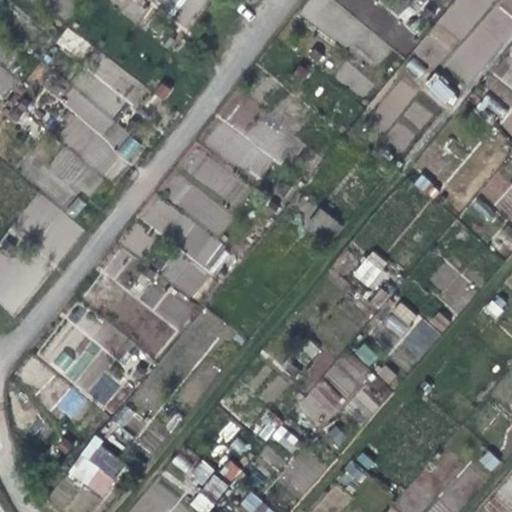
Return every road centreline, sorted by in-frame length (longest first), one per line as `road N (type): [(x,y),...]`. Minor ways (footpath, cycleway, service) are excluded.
road 1 (track): [(128,486),(395,177)]
road 2 (track): [(294,511),(511,262)]
